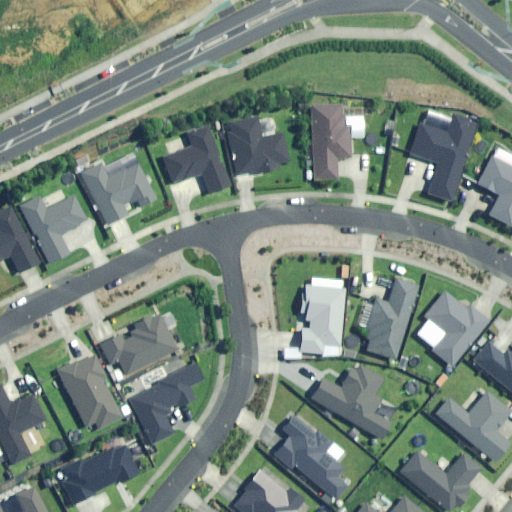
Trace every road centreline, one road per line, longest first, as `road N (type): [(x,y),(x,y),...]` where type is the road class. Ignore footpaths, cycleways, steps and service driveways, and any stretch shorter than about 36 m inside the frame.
road 1 (tertiary): [(0,148),(299,0)]
road 2 (residential): [(152,511),(222,426),(236,395),(241,328),(221,225)]
road 3 (residential): [(221,225),(289,211),(383,218),(455,238),(511,267)]
road 4 (residential): [(0,327),(181,236),(221,225)]
